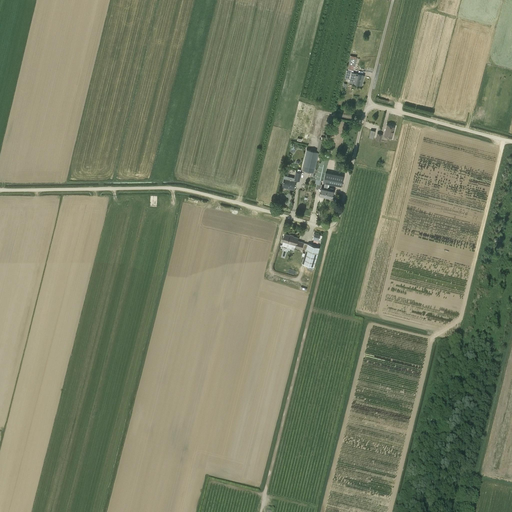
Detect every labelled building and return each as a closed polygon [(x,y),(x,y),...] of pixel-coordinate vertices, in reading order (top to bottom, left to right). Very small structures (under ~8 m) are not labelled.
[(348,64),(347,68),(348,68),(348,70),(351,71),(353,71),(355,66),(356,57),(357,56),(354,56),(350,55),(348,65),(348,64)] [(352,73),(350,83),(353,83),(362,85),(364,76),(355,74),(352,73)] [(392,138),(395,127),(387,124),(384,136),(392,138)] [(314,173),(319,152),(306,149),(301,170),(314,173)] [(315,189),(320,191),(321,185),(323,185),(324,183),(325,183),(324,189),(321,188),(319,195),(332,198),(333,191),(335,185),(341,187),(343,176),(333,174),(326,172),(327,164),(320,162),(315,183),(316,184),(315,189)] [(297,172),(295,178),(285,176),(282,187),(293,189),(295,180),(299,181),(301,173),(297,172)] [(293,236),(290,235),(284,234),(282,241),(296,245),(295,247),(301,249),(303,243),(297,241),(298,238),(293,236)] [(308,244),(302,263),(313,267),(319,248),(308,244)]
